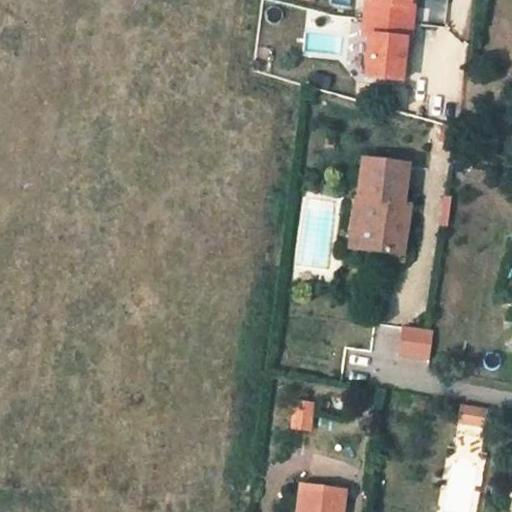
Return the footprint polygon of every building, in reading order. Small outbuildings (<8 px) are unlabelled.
[(369,38),(364,81),(403,85),(408,31),(413,32),(415,7),(411,7),(411,0),(373,0),(373,4),(365,4),(362,37),(369,38)] [(432,144),(431,160),(443,161),(444,145),(432,144)] [(443,161),(460,162),(462,145),(444,145),(443,161)] [(346,210),(341,252),(385,256),(391,215),(382,213),(388,169),(343,164),(338,209),(346,210)] [(449,226),(450,197),(435,197),(434,226),(449,226)] [(418,364),(421,340),(394,337),(391,361),(418,364)] [(460,405),(456,426),(485,431),(489,410),(460,405)] [(295,412),(274,410),(270,439),(291,442),(295,412)] [(322,511),(324,498),(281,493),(278,511),(322,511)]
